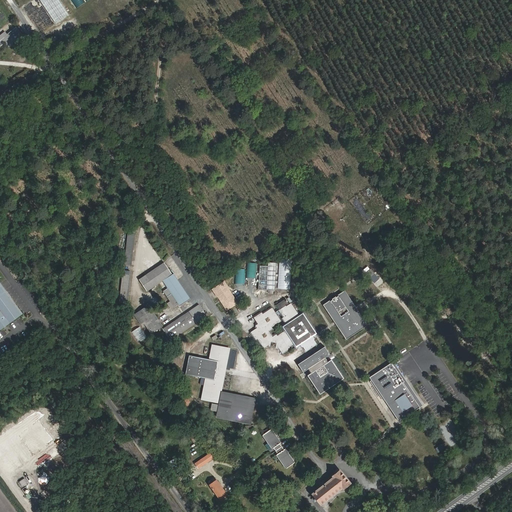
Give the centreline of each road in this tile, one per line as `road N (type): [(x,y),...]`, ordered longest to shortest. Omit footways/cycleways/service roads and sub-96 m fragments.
road 1 (unknown): [(189,511),(0,256)]
road 2 (track): [(167,0),(143,201)]
